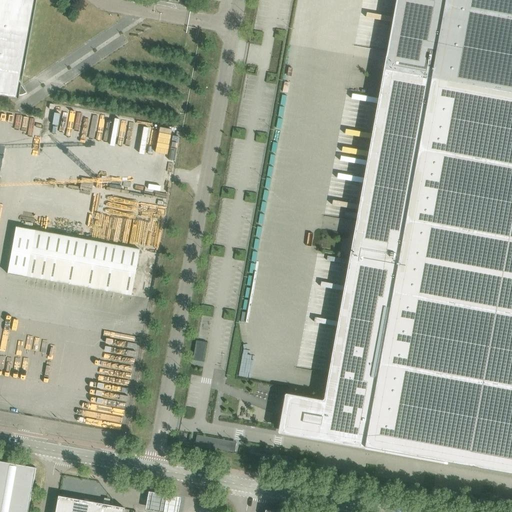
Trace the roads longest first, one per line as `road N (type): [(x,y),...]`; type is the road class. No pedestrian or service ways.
road 1 (unclassified): [(153,469),(238,0)]
road 2 (unknown): [(164,410),(206,414),(277,0)]
road 3 (tertiary): [(248,485),(390,511)]
